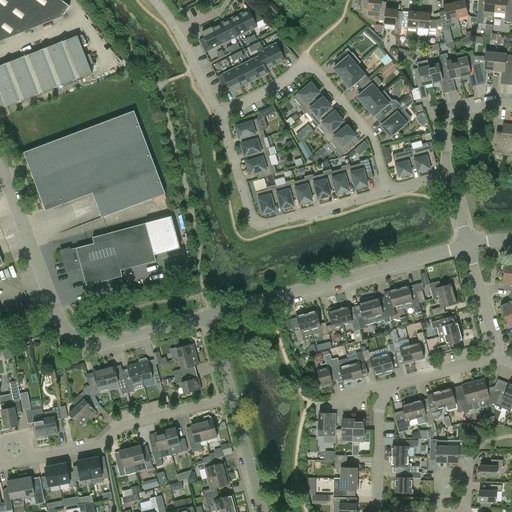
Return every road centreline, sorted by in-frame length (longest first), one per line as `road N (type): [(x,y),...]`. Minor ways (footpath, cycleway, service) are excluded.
road 1 (residential): [(214,318),(81,343),(57,315),(0,163)]
road 2 (residential): [(468,245),(214,318)]
road 3 (residential): [(217,115),(305,64),(371,137),(386,191)]
road 4 (residential): [(217,115),(252,224),(386,191)]
road 5 (residential): [(378,511),(375,411),(391,387),(497,352)]
road 6 (residential): [(23,459),(101,444),(109,433),(235,400)]
road 7 (residential): [(448,176),(449,121),(458,109),(511,103)]
